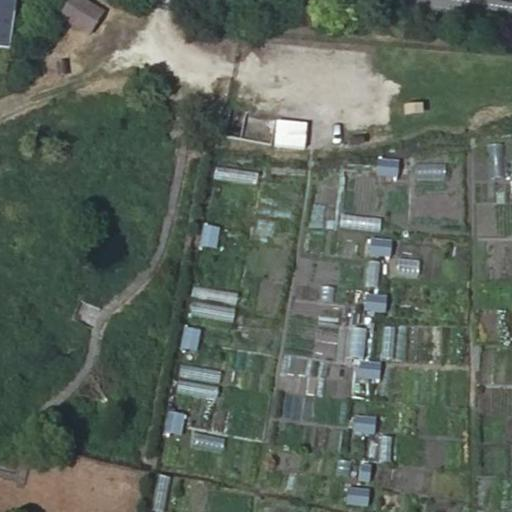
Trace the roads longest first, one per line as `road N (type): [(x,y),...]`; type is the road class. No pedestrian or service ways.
road 1 (track): [(0,115),(124,57),(155,29),(171,0)]
road 2 (track): [(155,29),(215,68),(333,79)]
